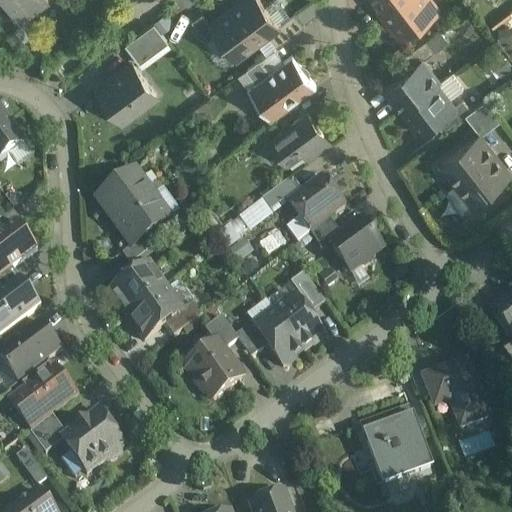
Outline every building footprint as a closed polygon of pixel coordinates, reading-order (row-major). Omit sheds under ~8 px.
[(48,1),(47,0),(2,0),(19,23),(48,1)] [(279,27),(258,0),(247,0),(232,11),(257,45),(266,38),(279,28),(279,27)] [(373,0),(389,20),(386,23),(400,41),(424,23),(421,20),(436,9),(428,0),(373,0)] [(210,27),(209,28),(215,36),(235,62),(257,45),(232,11),(210,27)] [(210,27),(202,16),(192,24),(206,43),(215,36),(209,28),(210,27)] [(294,16),(279,27),(279,28),(266,38),(276,50),(305,29),(294,16)] [(129,41),(141,58),(163,42),(151,26),(129,41)] [(426,44),(400,63),(408,74),(423,63),(423,64),(434,56),(426,44)] [(284,64),(275,51),(258,63),(268,76),(284,64)] [(302,71),(292,58),(284,64),(268,76),(255,85),(247,91),(271,123),(289,110),(284,103),(285,94),(290,90),(299,103),(316,90),(306,77),(307,72),(302,71)] [(99,87),(119,116),(153,92),(132,63),(99,87)] [(258,63),(246,73),(255,85),(268,76),(258,63)] [(408,74),(384,92),(401,114),(436,88),(437,88),(439,86),(423,64),(423,63),(408,74)] [(436,88),(401,114),(418,137),(434,125),(453,111),(453,110),(448,104),(463,93),(451,78),(437,88),(436,88)] [(453,111),(434,125),(442,136),(465,119),(470,115),(462,104),(453,110),(453,111)] [(500,126),(484,105),(474,112),(490,133),(500,126)] [(0,108),(0,161),(1,161),(5,158),(6,153),(23,140),(0,108)] [(490,133),(474,112),(470,115),(465,119),(479,138),(481,140),(490,133)] [(307,117),(271,144),(288,166),(303,154),(311,164),(323,155),(316,145),(324,139),(307,117)] [(479,138),(441,167),(456,188),(495,159),(481,140),(479,138)] [(495,159),(456,188),(472,209),(510,180),(495,159)] [(100,200),(129,241),(153,224),(167,215),(137,174),(100,200)] [(324,177),(289,203),(300,217),(287,227),(298,242),(346,207),(324,177)] [(292,178),(262,200),(271,211),(301,189),(292,178)] [(0,231),(0,275),(12,267),(38,248),(16,219),(6,227),(0,231)] [(330,220),(310,234),(323,250),(331,245),(330,244),(342,235),(330,220)] [(383,246),(363,220),(342,235),(330,244),(331,245),(350,270),(359,264),(363,264),(368,260),(369,257),(383,246)] [(163,238),(153,224),(129,241),(120,248),(130,262),(163,238)] [(110,293),(128,317),(166,289),(148,265),(110,293)] [(0,275),(0,291),(20,277),(12,267),(0,275)] [(325,304),(304,274),(291,284),(312,313),(325,304)] [(22,280),(1,296),(0,293),(0,335),(41,305),(22,280)] [(166,289),(128,317),(145,340),(165,324),(183,311),(182,311),(166,289)] [(511,297),(509,300),(507,297),(492,308),(511,335),(511,297)] [(324,336),(295,298),(275,313),(303,351),(324,336)] [(194,302),(182,311),(183,311),(165,324),(174,336),(203,314),(194,302)] [(255,327),(254,328),(267,346),(283,367),(303,351),(275,313),(255,327)] [(235,337),(222,319),(205,331),(215,344),(223,353),(239,341),(235,337)] [(6,346),(0,350),(0,358),(17,382),(49,359),(62,349),(41,320),(6,346)] [(255,327),(253,324),(235,337),(239,341),(251,358),(267,346),(254,328),(255,327)] [(215,344),(187,365),(197,379),(195,380),(205,394),(208,393),(214,401),(242,380),(223,353),(215,344)] [(49,359),(20,381),(27,390),(56,369),(49,359)] [(441,373),(424,380),(431,398),(447,392),(461,427),(488,415),(477,386),(481,384),(476,371),(472,373),(467,362),(441,373)] [(439,367),(411,378),(421,402),(431,398),(424,380),(441,373),(439,367)] [(27,390),(12,402),(33,431),(53,416),(78,398),(56,369),(27,390)] [(125,445),(100,412),(67,436),(62,440),(63,441),(72,453),(84,470),(87,474),(105,460),(111,461),(120,455),(121,449),(125,445)] [(33,431),(30,433),(46,454),(63,441),(62,440),(67,436),(53,416),(33,431)] [(413,416),(376,431),(380,442),(368,447),(386,492),(397,487),(391,471),(429,456),(422,438),(426,437),(421,426),(417,428),(413,416)] [(47,480),(26,451),(16,458),(38,487),(47,480)] [(84,470),(72,453),(62,460),(75,477),(84,470)] [(53,511),(39,492),(11,511),(53,511)] [(289,511),(283,494),(251,506),(253,511),(289,511)]
